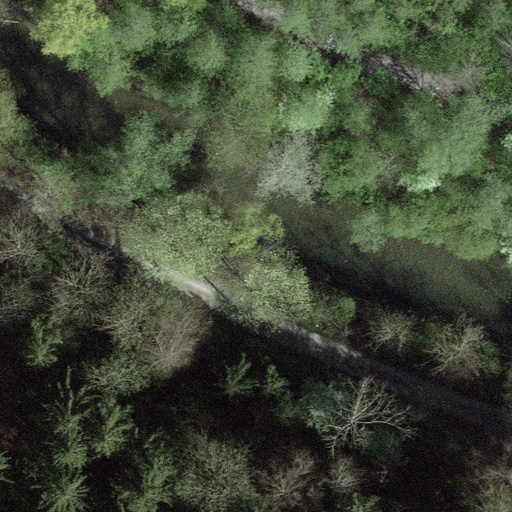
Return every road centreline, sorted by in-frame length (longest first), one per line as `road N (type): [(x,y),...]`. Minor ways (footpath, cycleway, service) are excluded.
road 1 (track): [(511,424),(153,275),(0,187)]
road 2 (track): [(0,377),(171,511)]
